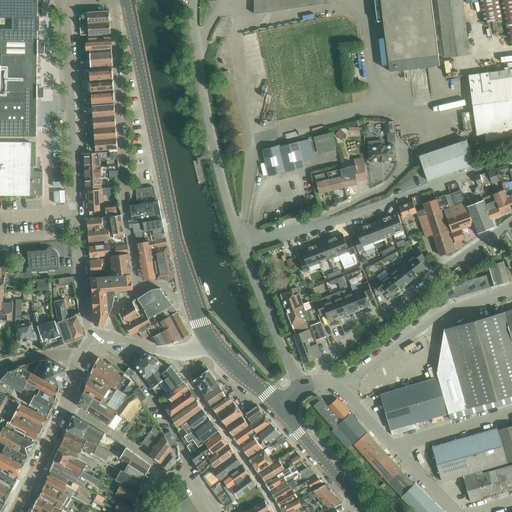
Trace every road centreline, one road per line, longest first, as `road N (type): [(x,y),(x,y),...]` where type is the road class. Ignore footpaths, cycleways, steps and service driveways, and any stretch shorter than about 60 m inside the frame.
road 1 (secondary): [(210,342),(175,238),(126,0)]
road 2 (unclassified): [(70,7),(76,210),(84,309),(95,343)]
road 3 (residential): [(243,248),(511,158)]
road 4 (unclassified): [(243,248),(200,80),(195,0)]
road 5 (residential): [(324,382),(337,352),(511,222)]
road 6 (unclassified): [(337,386),(441,310),(511,290)]
road 7 (residential): [(276,511),(172,352)]
road 8 (residential): [(81,361),(16,511)]
road 9 (residential): [(301,388),(243,248)]
road 10 (secondary): [(369,511),(278,410)]
road 11 (unclassified): [(397,451),(511,411)]
